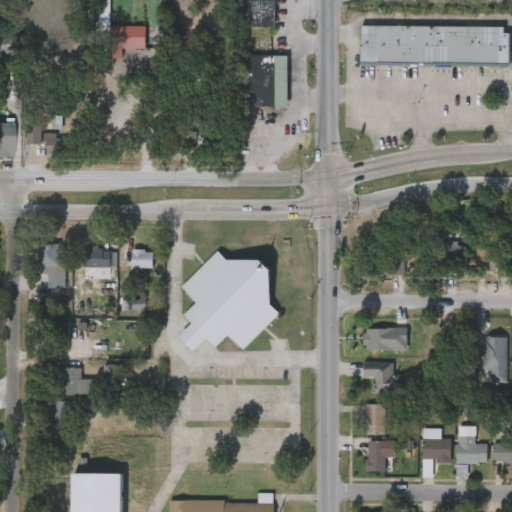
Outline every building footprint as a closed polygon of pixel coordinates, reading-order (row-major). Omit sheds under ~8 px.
[(96,0),(85,0),(85,37),(96,37),(96,0)] [(261,13),(231,13),(232,40),(261,39),(261,13)] [(358,66),(359,27),(503,28),(503,33),(510,33),(510,66),(358,66)] [(133,61),(132,39),(111,39),(112,62),(133,61)] [(287,107),(244,107),(244,56),(287,56),(287,107)] [(11,159),(0,159),(0,124),(11,124),(11,159)] [(45,145),(27,145),(27,125),(42,125),(42,135),(57,135),(57,153),(45,153),(45,145)] [(34,158),(34,165),(52,166),(52,151),(43,151),(44,146),(29,146),(29,138),(14,138),(14,157),(34,158)] [(207,160),(206,144),(172,145),(172,161),(207,160)] [(35,272),(34,244),(62,243),(63,285),(50,286),(49,272),(35,272)] [(470,266),(438,267),(438,269),(427,269),(426,245),(469,243),(470,266)] [(82,266),(82,247),(115,247),(115,266),(82,266)] [(508,267),(484,267),(484,247),(508,247),(508,267)] [(154,248),(154,268),(131,268),(131,248),(154,248)] [(386,260),(405,260),(405,273),(367,273),(367,248),(386,248),(386,260)] [(182,289),(219,252),(230,260),(270,259),(277,269),(272,303),(281,315),(244,351),(231,334),(217,350),(209,341),(196,354),(182,337),(193,325),(182,316),(196,302),(182,289)] [(51,301),(51,257),(27,257),(27,286),(35,286),(34,301),(51,301)] [(485,282),(484,261),(462,261),(463,283),(485,282)] [(103,262),(72,262),(72,280),(103,281),(103,262)] [(140,281),(140,264),(119,264),(119,281),(140,281)] [(391,288),(391,275),(359,275),(360,288),(391,288)] [(120,323),(133,322),(132,307),(119,308),(120,323)] [(402,328),(402,348),(363,348),(363,328),(402,328)] [(470,375),(451,375),(450,330),(469,330),(470,375)] [(482,369),(482,336),(506,336),(506,381),(491,381),(491,369),(482,369)] [(394,356),(394,341),(350,341),(351,363),(377,362),(377,356),(394,356)] [(469,382),(478,382),(477,396),(493,396),(494,350),(470,350),(469,382)] [(399,391),(374,391),(374,375),(363,375),(363,361),(399,361),(399,391)] [(59,367),(82,367),(82,377),(95,377),(95,393),(59,393),(59,367)] [(350,389),(361,390),(361,405),(387,406),(387,388),(379,388),(380,375),(350,375),(350,389)] [(90,393),(104,393),(105,378),(91,377),(90,393)] [(68,381),(47,381),(46,408),(79,408),(79,392),(67,392),(68,381)] [(500,405),(511,404),(511,382),(499,382),(500,405)] [(70,423),(52,423),(52,400),(70,400),(70,423)] [(364,434),(364,403),(384,403),(384,434),(364,434)] [(55,444),(54,414),(41,414),(41,444),(55,444)] [(352,446),(371,447),(372,417),(353,417),(352,446)] [(449,438),(449,459),(422,459),(422,427),(440,427),(440,438),(449,438)] [(473,457),(462,457),(461,439),(443,440),(444,476),(473,476),(473,457)] [(392,440),(392,470),(366,470),(366,440),(392,440)] [(409,491),(420,491),(420,477),(437,477),(437,452),(427,452),(427,441),(409,442),(409,491)] [(486,462),(455,462),(455,441),(486,441),(486,462)] [(511,461),(492,461),(492,442),(511,442),(511,461)] [(380,470),(380,455),(354,454),(353,485),(370,485),(370,470),(380,470)] [(510,475),(509,457),(479,457),(480,476),(510,475)] [(73,471),(65,471),(65,481),(72,481),(73,471)] [(273,511),(169,511),(169,500),(258,500),(258,494),(273,494),(273,511)]
